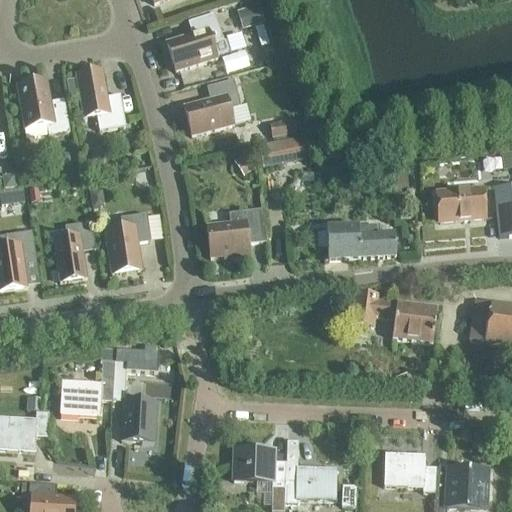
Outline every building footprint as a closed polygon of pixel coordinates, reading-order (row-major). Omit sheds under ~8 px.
[(243,0),(247,11),(269,4),(267,0),(243,0)] [(271,10),(257,11),(258,34),(272,34),(271,10)] [(165,46),(174,75),(216,62),(216,61),(226,58),(229,52),(227,45),(222,42),(213,17),(187,25),(191,38),(165,46)] [(39,54),(40,43),(25,42),(25,53),(39,54)] [(119,98),(106,100),(101,74),(74,78),(82,122),(95,119),(98,134),(124,129),(119,98)] [(170,91),(185,88),(182,75),(167,79),(170,91)] [(182,110),(190,140),(233,129),(228,112),(239,109),(232,83),(205,90),(209,103),(182,110)] [(63,103),(50,105),(46,84),(15,89),(23,133),(45,128),(47,140),(69,136),(63,103)] [(269,127),(272,140),(296,135),(294,122),(269,127)] [(501,140),(484,144),(486,154),(504,150),(501,140)] [(259,149),(262,172),(283,169),(279,145),(259,149)] [(477,148),(461,151),(463,165),(479,161),(477,148)] [(2,178),(3,191),(16,190),(15,177),(2,178)] [(48,178),(35,188),(43,199),(57,189),(48,178)] [(511,191),(494,193),(498,241),(511,240),(511,191)] [(436,196),(438,226),(484,223),(482,193),(436,196)] [(232,262),(249,260),(248,248),(265,246),(262,213),(228,217),(229,227),(205,229),(209,262),(232,260),(232,262)] [(104,235),(110,278),(141,274),(137,247),(150,245),(145,217),(119,221),(120,232),(104,235)] [(24,221),(12,223),(13,235),(25,233),(24,221)] [(52,243),(59,286),(85,282),(81,255),(94,253),(90,226),(63,230),(65,241),(52,243)] [(326,236),(315,236),(316,252),(326,252),(327,264),(395,261),(394,236),(376,237),(375,229),(357,229),(325,230),(326,236)] [(0,250),(0,295),(26,291),(22,264),(35,262),(31,235),(4,239),(6,250),(0,250)] [(392,343),(432,349),(437,312),(398,307),(399,306),(378,303),(379,298),(357,295),(352,328),(374,331),(375,322),(394,325),(392,343)] [(470,346),(511,351),(511,309),(475,305),(470,346)] [(113,381),(111,405),(122,406),(120,445),(153,447),(155,407),(124,405),(126,374),(156,376),(158,350),(151,350),(143,349),(143,355),(122,353),(114,353),(113,381)] [(61,386),(59,418),(99,420),(100,404),(111,405),(113,381),(114,353),(100,352),(100,357),(99,365),(101,365),(100,380),(100,388),(61,386)] [(41,401),(27,401),(26,414),(40,415),(41,401)] [(35,440),(46,441),(48,417),(35,416),(35,423),(0,421),(0,453),(34,455),(35,440)] [(282,511),(283,493),(284,467),(273,467),(274,454),(234,453),(233,486),(271,487),(270,511),(282,511)] [(434,498),(435,473),(424,472),(424,461),(384,459),(383,491),(422,493),(422,498),(434,498)] [(283,493),(283,508),(295,508),(295,505),(335,506),(336,474),(296,472),(296,468),(284,467),(283,493)] [(435,473),(434,498),(433,511),(446,511),(446,510),(485,511),(487,480),(448,478),(448,474),(435,473)] [(70,511),(71,502),(53,501),(54,489),(27,487),(26,500),(31,500),(30,511),(70,511)] [(355,490),(341,490),(340,510),(354,511),(355,490)]
